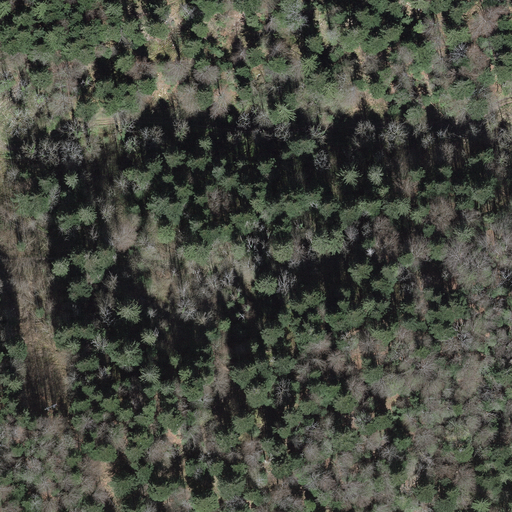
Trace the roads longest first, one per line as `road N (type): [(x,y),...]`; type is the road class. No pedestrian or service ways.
road 1 (track): [(511,133),(140,120),(0,142)]
road 2 (track): [(0,101),(84,54),(124,20),(171,0)]
